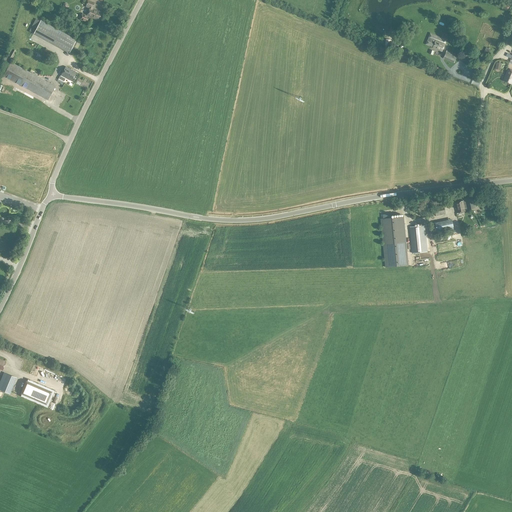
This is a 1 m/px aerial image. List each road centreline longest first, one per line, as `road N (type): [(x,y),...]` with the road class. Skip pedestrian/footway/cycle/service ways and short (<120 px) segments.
road 1 (unclassified): [(52,195),(235,220),(511,180)]
road 2 (unclassified): [(52,195),(70,141),(143,0)]
road 3 (unclassified): [(0,308),(52,195)]
